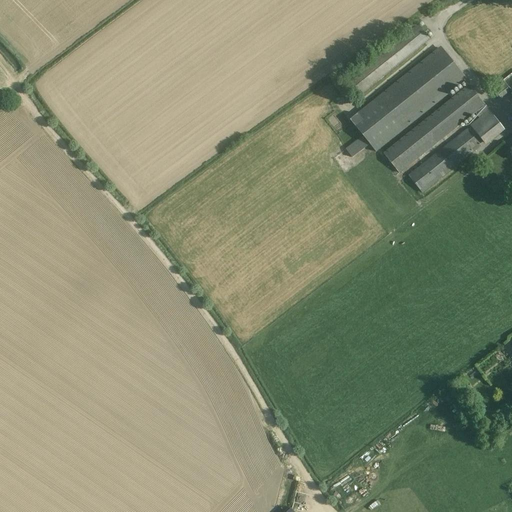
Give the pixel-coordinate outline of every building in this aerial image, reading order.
[(429,40),(418,25),(347,82),(358,96),(429,40)] [(466,80),(440,47),(350,119),(373,148),(379,143),(382,147),(466,80)] [(511,73),(503,80),(511,91),(511,92),(511,73)] [(469,86),(383,154),(398,173),(474,113),(478,118),(488,110),(469,86)] [(503,129),(490,111),(470,126),(471,127),(408,176),(422,193),(484,143),(484,144),(503,129)] [(368,145),(362,137),(346,149),(352,158),(368,145)]
